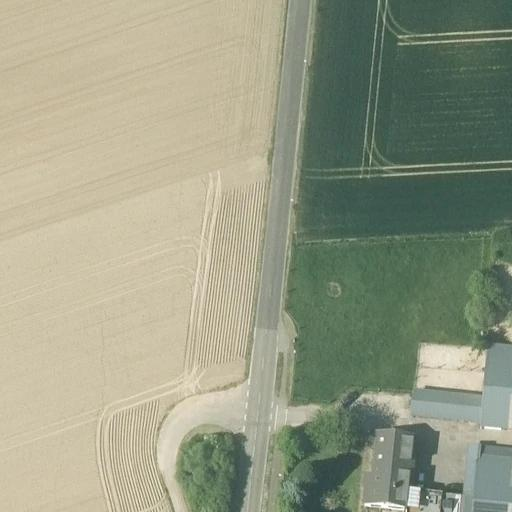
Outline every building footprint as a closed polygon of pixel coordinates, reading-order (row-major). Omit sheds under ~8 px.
[(511,352),(487,350),(483,401),(481,424),(480,431),(511,433),(511,352)] [(483,401),(413,394),(411,418),(481,424),(483,401)] [(413,441),(378,437),(373,477),(377,478),(376,489),(366,488),(364,508),(401,511),(405,511),(407,497),(413,441)] [(511,461),(478,459),(473,504),(473,507),(511,510),(511,461)] [(422,511),(424,499),(407,497),(405,511),(422,511)] [(473,504),(424,499),(422,511),(472,511),(473,507),(473,504)]
